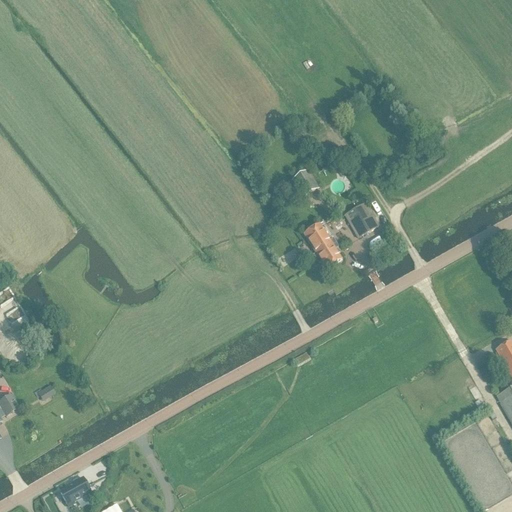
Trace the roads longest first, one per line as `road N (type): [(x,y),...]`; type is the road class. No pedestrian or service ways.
road 1 (tertiary): [(0,508),(511,222)]
road 2 (track): [(292,307),(258,270),(199,286),(168,257)]
road 3 (track): [(390,214),(511,134)]
